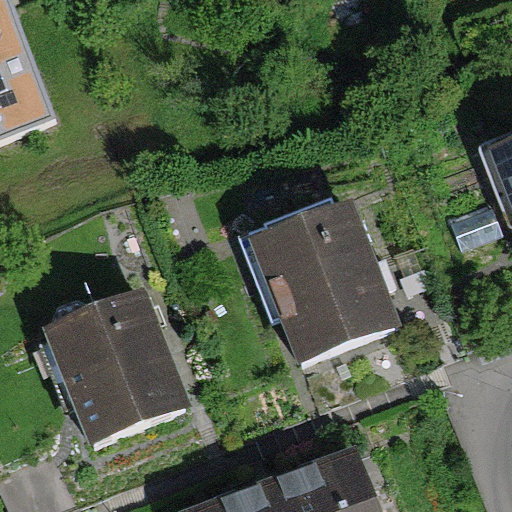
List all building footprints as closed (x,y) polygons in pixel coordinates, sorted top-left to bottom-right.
[(14,0),(0,0),(0,146),(61,124),(14,0)] [(511,148),(490,157),(511,213),(511,148)] [(292,363),(402,323),(355,195),(245,235),(292,363)] [(40,317),(88,448),(189,411),(140,280),(40,317)] [(380,511),(360,459),(224,511),(380,511)]
